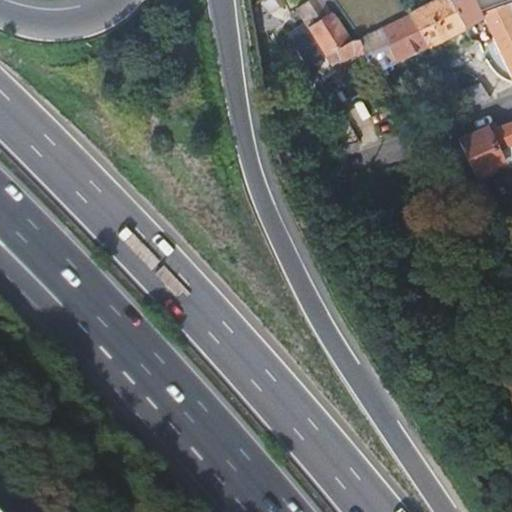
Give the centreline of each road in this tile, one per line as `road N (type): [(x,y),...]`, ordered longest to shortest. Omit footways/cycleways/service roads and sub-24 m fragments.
road 1 (motorway): [(445,511),(319,319),(279,237),(244,144),(219,0)]
road 2 (motorway): [(374,511),(205,315),(0,104)]
road 3 (motorway): [(0,207),(151,366)]
road 4 (motorway): [(0,244),(151,366)]
road 5 (motorway): [(151,366),(276,511)]
road 6 (residential): [(352,69),(385,91),(469,60),(507,105)]
road 7 (motorway): [(122,0),(79,20),(0,12)]
